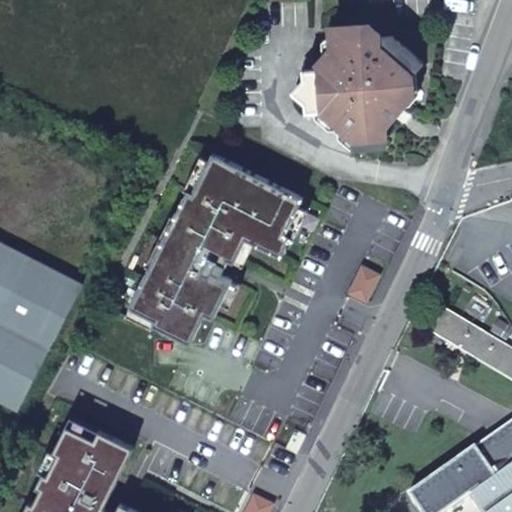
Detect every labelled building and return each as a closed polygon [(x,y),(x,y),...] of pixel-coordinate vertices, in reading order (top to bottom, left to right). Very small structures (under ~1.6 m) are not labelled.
[(331,22),(332,45),(333,62),(317,63),(302,64),(304,112),(342,111),(343,124),(351,124),(353,143),(377,142),(383,133),(385,122),(403,99),(400,97),(412,81),(411,68),(421,56),(392,30),(370,35),(370,19),(331,22)] [(333,62),(332,45),(317,57),(317,63),(333,62)] [(303,195),(214,150),(206,166),(194,189),(189,187),(175,215),(180,217),(156,265),(151,263),(132,303),(157,316),(157,317),(154,322),(191,340),(206,310),(214,314),(221,301),(232,277),(221,272),(229,256),(235,259),(247,235),(256,240),(282,253),(292,234),(286,230),(299,203),(303,195)] [(197,161),(185,185),(189,187),(194,189),(206,166),(197,161)] [(299,203),(286,230),(292,234),(295,237),(309,208),(299,203)] [(156,265),(180,217),(175,215),(171,213),(147,261),(151,263),(156,265)] [(247,235),(235,259),(244,263),(256,240),(247,235)] [(0,396),(18,406),(83,279),(0,236),(0,396)] [(370,297),(382,272),(365,264),(353,289),(370,297)] [(232,277),(221,301),(230,305),(242,282),(232,277)] [(157,316),(132,303),(127,313),(152,326),(154,322),(157,317),(157,316)] [(511,345),(446,306),(433,329),(511,375),(511,345)] [(72,415),(68,424),(96,438),(100,429),(72,415)] [(31,501),(25,511),(143,511),(122,502),(118,511),(107,507),(136,446),(100,429),(96,438),(68,424),(54,452),(58,455),(49,474),(45,472),(37,487),(42,489),(35,503),(31,501)] [(511,511),(511,426),(414,496),(425,511),(456,511),(477,497),(487,511),(511,511)] [(54,452),(51,451),(41,470),(45,472),(49,474),(58,455),(54,452)]
